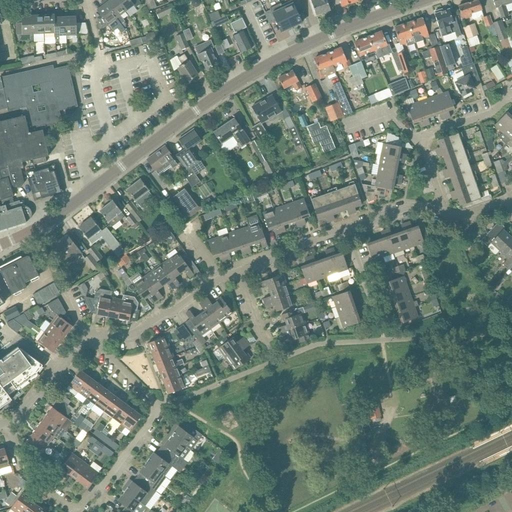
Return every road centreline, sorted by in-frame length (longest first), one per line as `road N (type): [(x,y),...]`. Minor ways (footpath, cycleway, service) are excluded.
road 1 (unclassified): [(0,244),(31,231),(241,77),(420,0)]
road 2 (residential): [(85,511),(158,410),(87,333)]
road 3 (residential): [(87,333),(134,332),(215,280)]
road 4 (residential): [(6,424),(87,333)]
road 5 (residential): [(6,424),(19,463),(81,511)]
